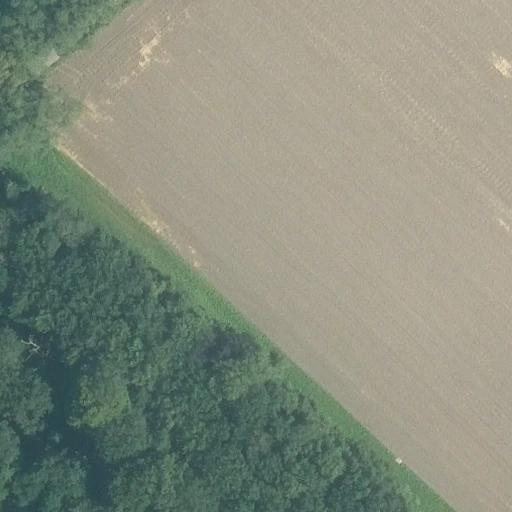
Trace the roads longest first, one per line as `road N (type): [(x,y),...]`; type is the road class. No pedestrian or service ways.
road 1 (track): [(278,511),(155,439),(43,449)]
road 2 (unclassified): [(0,116),(114,0)]
